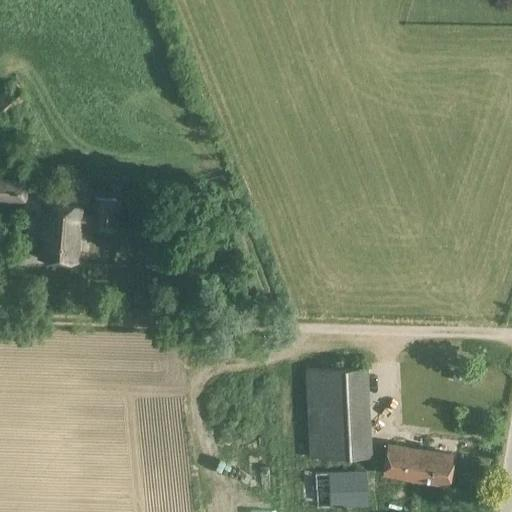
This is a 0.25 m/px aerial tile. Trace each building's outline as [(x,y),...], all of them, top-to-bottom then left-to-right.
[(0,119),(2,121),(29,99),(14,82),(0,93),(0,119)] [(0,200),(27,203),(28,180),(0,177),(0,200)] [(42,203),(37,257),(77,261),(80,226),(92,227),(92,229),(118,231),(121,198),(94,196),(93,214),(81,213),(82,206),(42,203)] [(305,368),(310,457),(372,454),(367,365),(305,368)] [(387,442),(382,472),(404,476),(412,477),(417,448),(418,447),(387,442)] [(417,448),(412,477),(448,483),(452,454),(418,447),(417,448)] [(365,469),(314,472),(316,508),(367,506),(365,469)]
